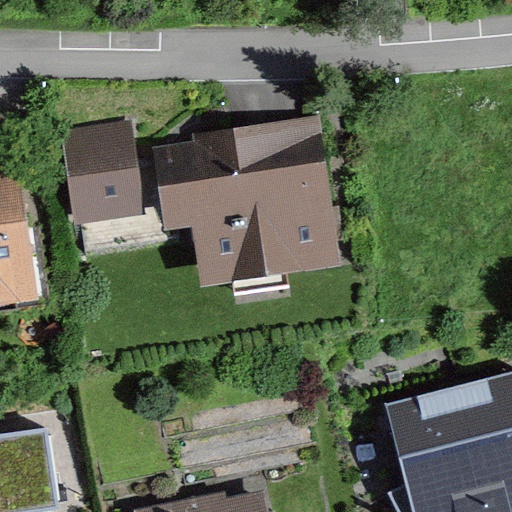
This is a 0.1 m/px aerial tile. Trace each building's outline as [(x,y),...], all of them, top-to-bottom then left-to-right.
[(198,155),(164,160),(173,232),(200,228),(208,288),(337,271),(317,127),(197,143),(198,155)] [(129,132),(69,139),(78,220),(138,213),(129,132)] [(0,300),(35,296),(19,172),(0,174),(0,300)] [(58,511),(49,437),(0,442),(0,511),(58,511)] [(511,511),(511,455),(412,482),(420,511),(511,511)] [(269,511),(267,501),(208,511),(269,511)]
